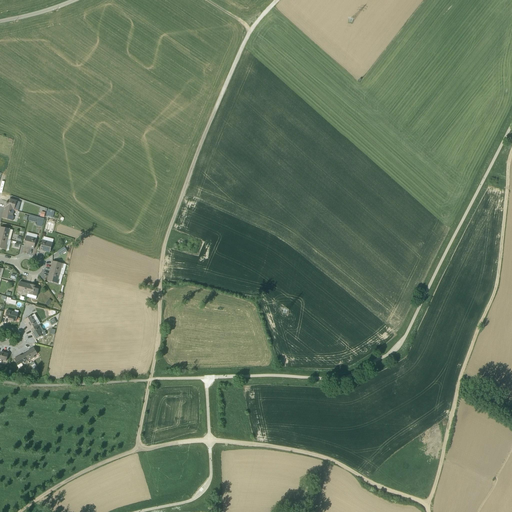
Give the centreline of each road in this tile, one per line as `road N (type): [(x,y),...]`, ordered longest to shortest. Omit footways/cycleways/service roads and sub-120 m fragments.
road 1 (track): [(276,0),(239,51),(168,232),(149,380)]
road 2 (track): [(426,504),(457,385),(498,280),(511,152)]
road 3 (track): [(250,444),(322,457),(426,504),(428,511)]
road 4 (track): [(19,511),(140,447)]
